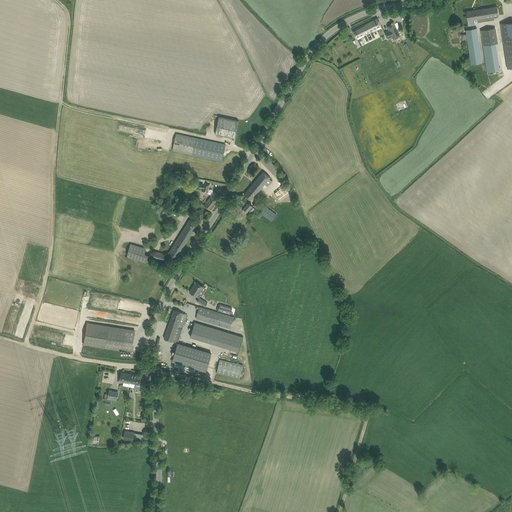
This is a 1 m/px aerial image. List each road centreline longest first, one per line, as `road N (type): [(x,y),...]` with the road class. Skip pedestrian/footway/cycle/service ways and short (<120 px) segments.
road 1 (tertiary): [(443,0),(377,10),(323,38),(161,301),(151,370)]
road 2 (track): [(26,346),(49,270),(69,26),(57,0)]
road 3 (track): [(151,370),(367,407),(339,511)]
road 4 (tertiary): [(151,370),(158,442),(152,511)]
